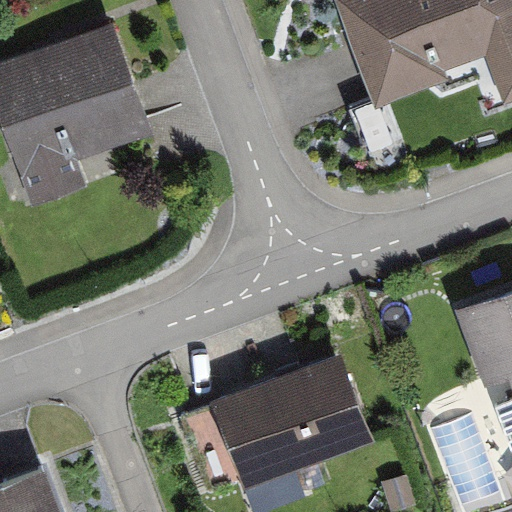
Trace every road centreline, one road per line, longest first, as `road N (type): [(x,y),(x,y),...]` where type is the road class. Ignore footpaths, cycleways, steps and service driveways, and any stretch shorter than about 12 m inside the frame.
road 1 (residential): [(299,280),(0,394)]
road 2 (residential): [(299,280),(196,0)]
road 3 (residential): [(511,201),(299,280)]
